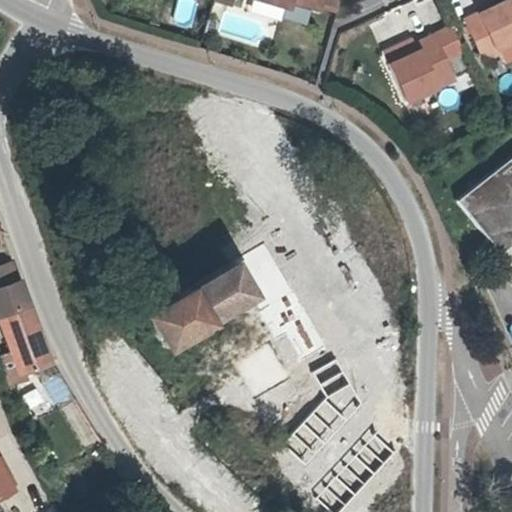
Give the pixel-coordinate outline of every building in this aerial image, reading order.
[(250,0),(250,2),(285,13),(288,5),(321,16),(325,0),(250,0)] [(482,16),(498,9),(494,1),(478,8),(482,16)] [(511,3),(498,9),(482,16),(468,23),(485,61),(503,53),(501,47),(511,42),(511,3)] [(451,28),(414,45),(417,52),(404,58),(387,65),(404,103),(453,82),(443,61),(462,53),(451,28)] [(414,45),(401,51),(404,58),(417,52),(414,45)] [(511,149),(449,201),(493,254),(511,237),(511,149)] [(154,360),(254,301),(231,261),(132,319),(154,360)] [(14,264),(0,268),(0,327),(10,354),(0,357),(0,362),(8,383),(52,364),(29,302),(27,299),(14,264)] [(25,387),(33,413),(70,400),(61,375),(25,387)] [(0,499),(16,488),(0,467),(0,499)]
